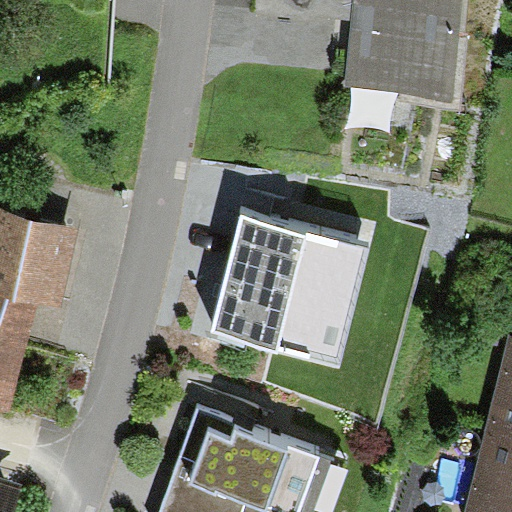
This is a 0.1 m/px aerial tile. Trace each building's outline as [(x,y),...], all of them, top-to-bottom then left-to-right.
[(115,0),(44,0),(40,82),(110,87),(115,0)] [(352,20),(353,0),(256,0),(256,11),(352,20)] [(459,0),(353,0),(352,20),(346,87),(451,97),(459,0)] [(370,243),(242,209),(212,321),(340,355),(370,243)] [(75,234),(0,213),(0,489),(3,479),(0,478),(0,409),(2,410),(31,303),(54,309),(75,234)] [(401,230),(391,273),(420,279),(430,236),(401,230)] [(511,338),(509,338),(485,434),(511,441),(511,338)] [(308,511),(331,455),(198,404),(156,511),(308,511)] [(511,511),(511,441),(485,434),(464,511),(511,511)]
